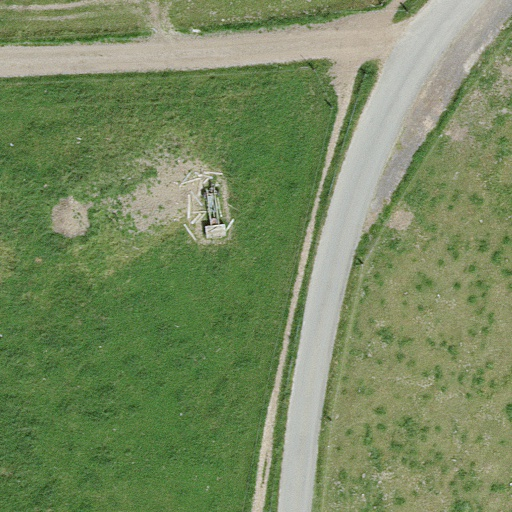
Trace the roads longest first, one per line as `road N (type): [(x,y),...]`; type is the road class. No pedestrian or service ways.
road 1 (unclassified): [(452,0),(391,90),(341,227),(310,368),(294,511)]
road 2 (track): [(424,40),(0,61)]
